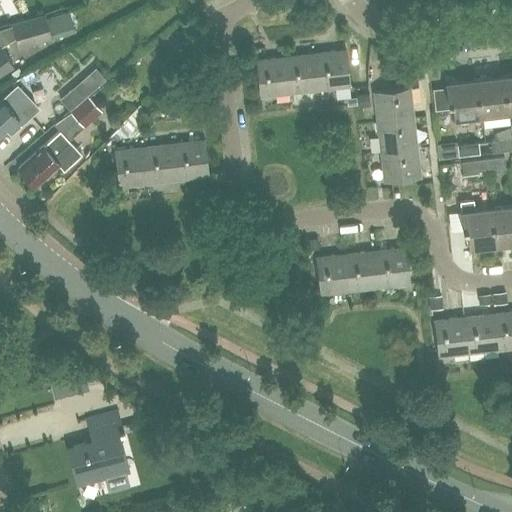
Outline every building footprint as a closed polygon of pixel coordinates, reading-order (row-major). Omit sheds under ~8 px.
[(46,14),(12,23),(13,25),(17,38),(19,47),(53,38),(47,18),(46,14)] [(76,19),(54,30),(59,41),(82,31),(76,19)] [(0,74),(13,66),(1,47),(0,47),(0,74)] [(315,53),(319,89),(350,85),(345,49),(315,53)] [(290,92),(319,89),(315,53),(285,56),(290,92)] [(81,55),(66,60),(73,80),(88,75),(81,55)] [(259,96),(290,92),(285,56),(255,60),(259,96)] [(31,79),(38,96),(72,81),(64,64),(31,79)] [(509,111),(511,110),(511,74),(501,75),(503,94),(507,94),(509,111)] [(481,114),(509,111),(507,94),(503,94),(501,75),(473,79),(476,98),(479,97),(481,114)] [(452,118),(481,114),(479,97),(476,98),(473,79),(445,82),(448,109),(451,108),(452,118)] [(82,82),(61,100),(70,111),(87,97),(92,92),(82,82)] [(11,133),(39,107),(17,84),(1,99),(0,99),(0,135),(7,128),(11,133)] [(377,121),(414,117),(410,86),(373,91),(377,121)] [(88,97),(71,113),(84,127),(102,111),(88,97)] [(380,151),(417,147),(414,117),(377,121),(380,151)] [(120,133),(130,142),(141,130),(131,121),(120,133)] [(57,131),(19,166),(36,185),(57,164),(63,171),(82,153),(70,140),(59,129),(57,131)] [(492,153),(511,150),(511,138),(491,142),(492,153)] [(174,143),(178,179),(208,176),(204,139),(174,143)] [(148,183),(178,179),(174,143),(144,146),(148,183)] [(458,156),(479,154),(478,143),(457,145),(458,156)] [(118,186),(148,183),(144,146),(113,150),(118,186)] [(417,147),(380,151),(384,182),(421,178),(417,147)] [(483,160),(485,171),(505,169),(504,157),(483,160)] [(485,174),(484,171),(483,160),(453,163),(455,177),(485,174)] [(497,245),(511,243),(511,206),(489,209),(491,227),(494,227),(497,245)] [(469,249),(497,245),(494,227),(491,227),(489,209),(460,213),(462,231),(466,230),(469,249)] [(376,251),(380,288),(411,284),(406,247),(376,251)] [(350,291),(380,288),(376,251),(346,255),(350,291)] [(320,295),(350,291),(346,255),(315,258),(320,295)] [(511,311),(494,314),(498,351),(511,348),(511,311)] [(469,354),(498,351),(494,314),(464,317),(469,354)] [(438,358),(469,354),(464,317),(434,321),(438,358)] [(78,482),(128,468),(119,432),(124,431),(119,410),(88,418),(93,439),(68,446),(78,482)] [(202,511),(200,502),(181,506),(180,504),(157,509),(157,511),(202,511)]
